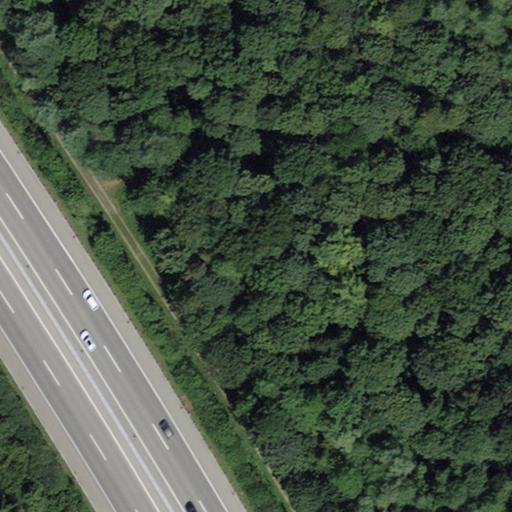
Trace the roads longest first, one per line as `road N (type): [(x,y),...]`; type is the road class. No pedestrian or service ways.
road 1 (track): [(323,511),(192,305),(0,36)]
road 2 (motorway): [(205,511),(0,186)]
road 3 (motorway): [(0,293),(136,511)]
